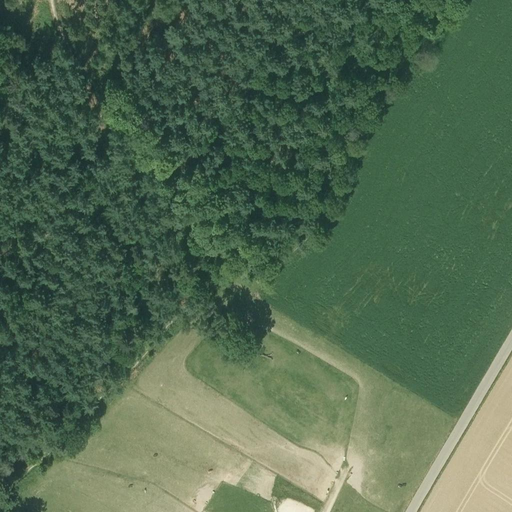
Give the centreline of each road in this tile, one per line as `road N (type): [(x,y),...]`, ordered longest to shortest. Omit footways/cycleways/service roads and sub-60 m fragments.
road 1 (track): [(0,494),(225,268),(272,271),(319,226),(374,114),(461,0)]
road 2 (tertiary): [(411,511),(511,337)]
